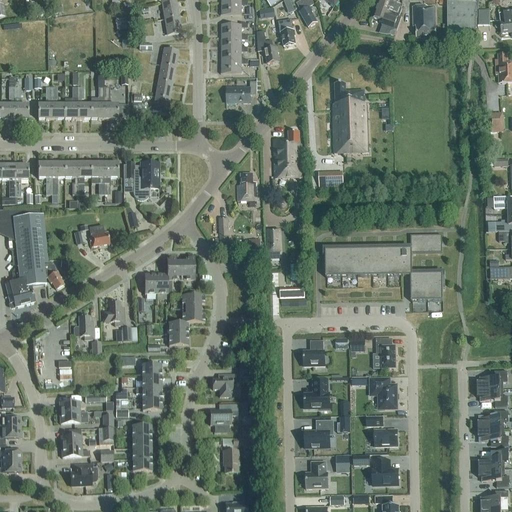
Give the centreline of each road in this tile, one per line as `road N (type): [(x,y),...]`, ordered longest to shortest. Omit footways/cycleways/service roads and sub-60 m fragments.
road 1 (unclassified): [(184,224),(208,252),(222,319),(186,406),(180,482),(123,503)]
road 2 (unclassified): [(288,323),(391,321),(405,328),(414,511)]
road 3 (unclassified): [(123,503),(67,503),(51,495),(41,478),(39,419),(0,339)]
road 4 (unclassified): [(0,339),(184,224)]
road 5 (residential): [(0,146),(198,145)]
road 6 (unclassified): [(288,323),(289,511)]
road 7 (unclassified): [(228,168),(339,32)]
road 8 (unclassified): [(339,32),(415,47),(495,49)]
road 9 (residential): [(198,145),(191,0)]
road 10 (unclassified): [(463,367),(466,511)]
